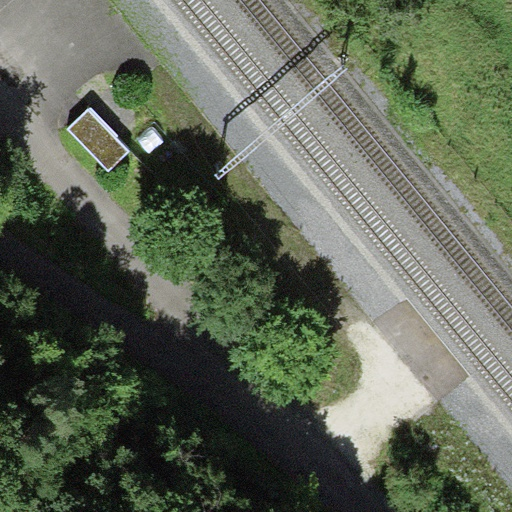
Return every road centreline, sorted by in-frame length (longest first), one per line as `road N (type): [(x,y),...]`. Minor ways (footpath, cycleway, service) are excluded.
road 1 (unclassified): [(290,447),(0,129)]
road 2 (unclassified): [(290,447),(0,265)]
